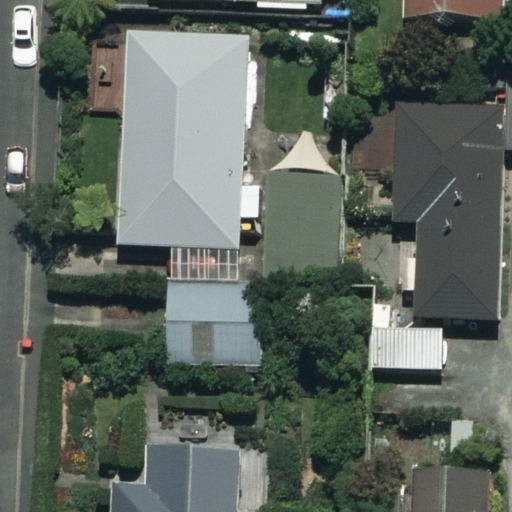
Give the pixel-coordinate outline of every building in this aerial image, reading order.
[(331,0),(112,0),(113,4),(332,9),(331,0)] [(511,0),(415,0),(416,29),(511,28),(511,0)] [(260,38),(141,34),(133,253),(252,256),(260,38)] [(412,140),(398,140),(397,174),(411,174),(409,232),(431,233),(428,325),(508,328),(511,190),(511,119),(413,116),(412,140)] [(346,183),(279,183),(279,288),(346,288),(346,183)] [(270,289),(181,285),(178,372),(267,376),(270,289)] [(453,337),(384,335),(383,375),(452,376),(453,337)] [(246,511),(248,459),(161,457),(160,497),(126,496),(125,511),(246,511)] [(496,511),(497,480),(428,479),(427,511),(496,511)]
